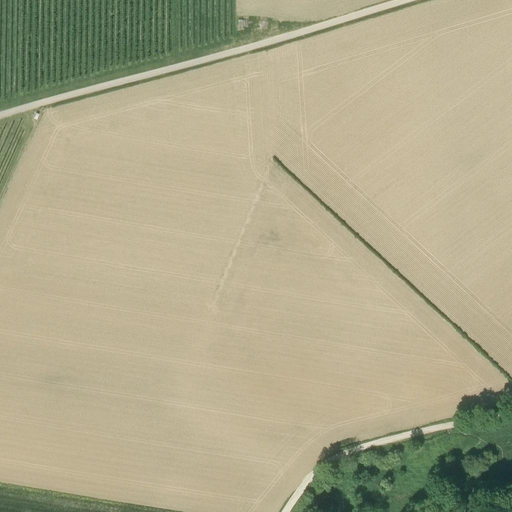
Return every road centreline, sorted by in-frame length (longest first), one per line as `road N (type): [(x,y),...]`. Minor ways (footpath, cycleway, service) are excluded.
road 1 (track): [(0,115),(409,0)]
road 2 (track): [(286,511),(334,457),(511,410)]
